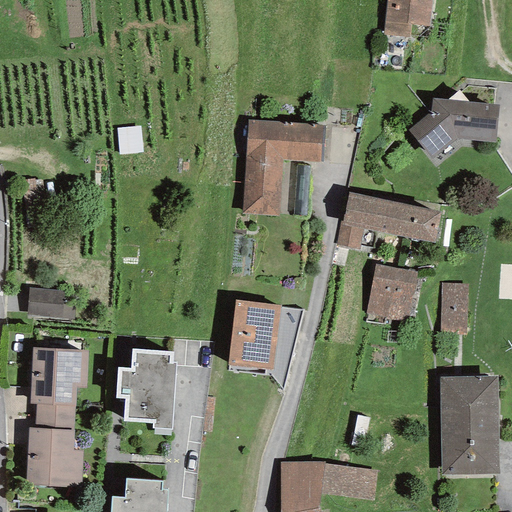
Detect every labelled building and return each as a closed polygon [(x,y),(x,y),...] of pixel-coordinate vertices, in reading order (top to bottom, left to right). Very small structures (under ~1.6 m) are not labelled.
[(386,0),(383,35),(410,37),(410,25),(429,26),(431,0),(386,0)] [(468,102),(458,90),(447,100),(468,102)] [(408,130),(432,159),(457,139),(495,143),(498,105),(468,102),(447,100),(432,98),(429,113),(408,130)] [(248,120),(242,213),(277,215),(281,159),(322,162),(325,125),(248,120)] [(143,152),(140,126),(116,129),(119,155),(143,152)] [(441,212),(348,193),(343,221),(340,221),(339,225),(363,230),(434,243),(441,212)] [(336,245),(359,250),(363,230),(339,225),(336,245)] [(375,264),(366,313),(408,321),(417,272),(375,264)] [(441,283),(440,331),(465,332),(467,284),(441,283)] [(75,291),(29,287),(26,315),(73,319),(75,291)] [(235,300),(228,366),(272,370),(280,306),(235,300)] [(33,348),(30,404),(36,404),(74,407),(75,407),(76,388),(85,388),(87,351),(33,348)] [(150,430),(170,431),(173,365),(172,365),(172,352),(131,350),(131,368),(118,368),(116,397),(125,397),(123,421),(150,422),(150,430)] [(440,377),(441,475),(499,474),(496,376),(440,377)] [(74,407),(36,404),(34,428),(73,430),(74,407)] [(26,486),(82,488),(83,450),(73,450),(74,430),(73,430),(34,428),(28,428),(26,486)] [(280,511),(319,511),(318,508),(320,493),(324,464),(324,461),(280,462),(280,511)] [(373,501),(377,471),(324,464),(320,493),(373,501)] [(165,511),(167,490),(161,490),(162,481),(125,479),(124,497),(111,497),(109,511),(165,511)]
